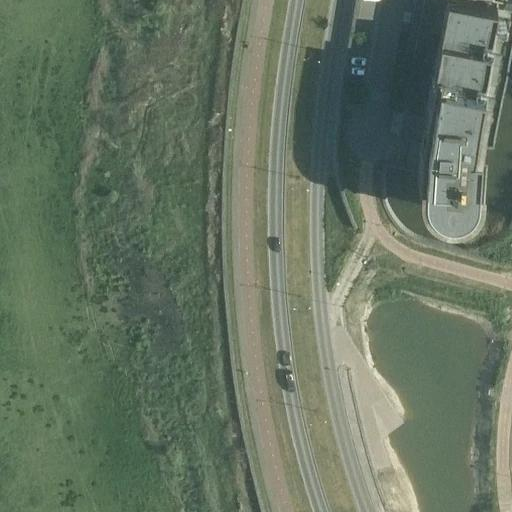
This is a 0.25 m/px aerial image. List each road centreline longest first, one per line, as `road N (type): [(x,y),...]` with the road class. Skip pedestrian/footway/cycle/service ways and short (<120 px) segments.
road 1 (primary): [(297,0),(272,205),(271,292),(284,375),(323,511)]
road 2 (primary): [(365,511),(342,440),(323,309),(319,139),(341,0)]
road 3 (residential): [(366,158),(394,0)]
